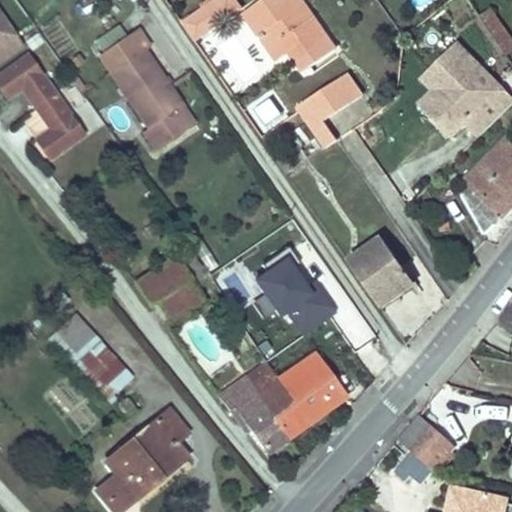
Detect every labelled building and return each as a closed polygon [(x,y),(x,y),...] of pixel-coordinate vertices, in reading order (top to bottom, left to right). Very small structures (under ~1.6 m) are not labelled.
[(242,8),(235,0),(213,0),(184,21),(197,40),(242,8)] [(262,0),(244,13),(259,36),(266,32),(274,45),(281,41),(289,52),(304,73),(335,50),(312,17),(307,21),(291,0),(262,0)] [(312,17),(299,0),(291,0),(307,21),(312,17)] [(511,42),(491,10),(478,18),(504,55),(511,49),(511,42)] [(0,43),(14,33),(0,13),(0,43)] [(137,29),(102,53),(113,69),(109,73),(148,129),(178,108),(183,105),(143,50),(149,46),(137,29)] [(266,32),(259,36),(276,60),(289,52),(281,41),(274,45),(266,32)] [(511,104),(511,97),(458,44),(427,75),(449,97),(431,115),(453,136),(466,123),(480,137),(511,104)] [(109,73),(113,69),(102,53),(98,56),(109,73)] [(28,54),(0,73),(0,85),(9,98),(23,89),(50,127),(36,137),(52,160),(85,137),(28,54)] [(345,74),(295,108),(325,149),(336,142),(322,122),(360,96),(345,74)] [(449,97),(427,75),(423,80),(435,91),(421,105),(431,115),(449,97)] [(178,108),(148,129),(144,132),(155,147),(189,124),(178,108)] [(471,188),(465,194),(483,233),(511,204),(511,138),(510,136),(465,182),(471,188)] [(278,146),(271,151),(287,175),(293,170),(278,146)] [(383,238),(348,263),(380,309),(415,284),(383,238)] [(336,313),(289,248),(259,270),(265,278),(253,286),(280,323),(291,314),(306,335),(336,313)] [(187,250),(174,258),(194,287),(206,278),(187,250)] [(194,287),(174,258),(136,283),(150,305),(156,300),(170,321),(202,299),(194,287)] [(73,315),(55,331),(75,353),(92,337),(73,315)] [(75,353),(55,331),(46,339),(72,366),(80,359),(97,342),(92,337),(75,353)] [(130,377),(97,342),(80,359),(113,393),(130,377)] [(277,379),(256,392),(286,437),(345,396),(315,352),(277,379)] [(286,437),(256,392),(277,379),(265,361),(217,394),(227,409),(232,407),(265,452),(286,437)] [(167,410),(104,461),(115,474),(95,490),(113,511),(117,511),(185,458),(174,443),(186,433),(167,410)] [(418,417),(400,440),(411,450),(433,469),(435,466),(452,447),(418,417)] [(433,469),(411,450),(400,462),(422,482),(433,469)] [(446,511),(503,511),(504,510),(507,498),(452,486),(448,508),(446,511)] [(385,511),(369,500),(358,511),(385,511)]
